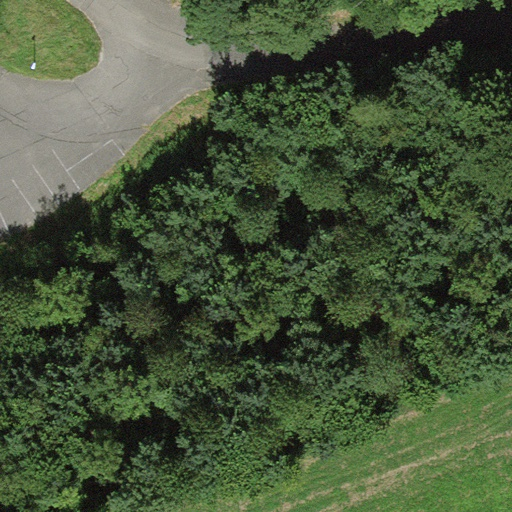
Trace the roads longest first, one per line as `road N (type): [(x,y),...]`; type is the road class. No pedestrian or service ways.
road 1 (track): [(511,25),(260,55),(220,50)]
road 2 (track): [(0,186),(54,169),(182,102)]
